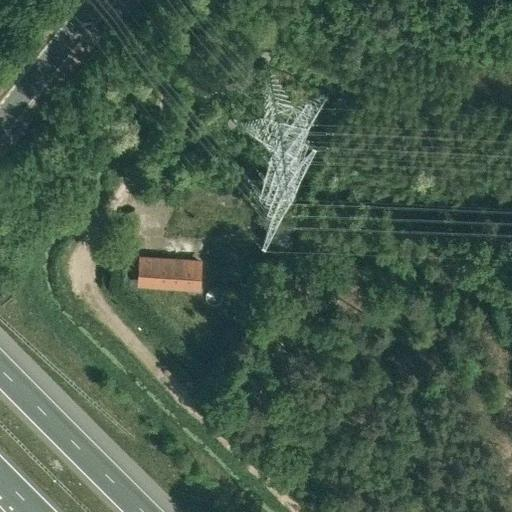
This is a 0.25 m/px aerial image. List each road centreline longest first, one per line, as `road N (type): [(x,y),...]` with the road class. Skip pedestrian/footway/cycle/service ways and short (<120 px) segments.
road 1 (track): [(304,511),(102,322),(79,264),(129,182)]
road 2 (motorway): [(145,511),(0,368)]
road 3 (unclassified): [(129,182),(162,123),(167,86),(208,0)]
road 4 (tertiary): [(0,123),(101,0)]
